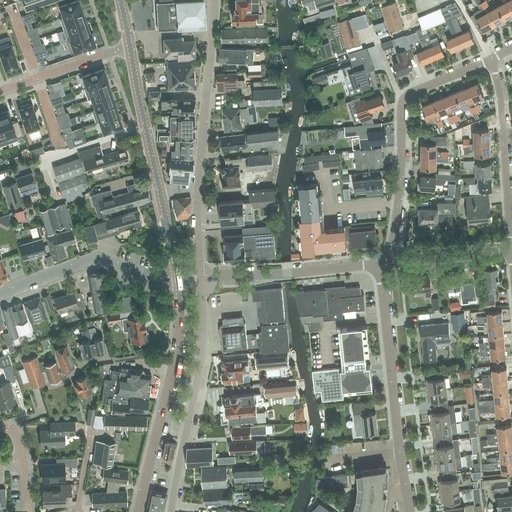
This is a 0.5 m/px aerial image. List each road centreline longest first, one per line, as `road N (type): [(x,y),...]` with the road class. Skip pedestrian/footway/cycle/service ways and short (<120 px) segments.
road 1 (residential): [(199,276),(196,216),(215,0)]
road 2 (residential): [(388,263),(402,104),(489,60)]
road 3 (residential): [(409,511),(377,264)]
road 4 (tertiary): [(138,511),(175,351),(177,275)]
road 5 (residential): [(171,511),(201,355),(199,276)]
road 6 (tertiary): [(177,275),(129,46)]
road 7 (residential): [(489,60),(501,103),(510,250)]
road 8 (unclassified): [(0,291),(95,257),(158,277),(177,275)]
road 9 (residential): [(199,276),(377,264)]
road 10 (residential): [(388,263),(510,250)]
